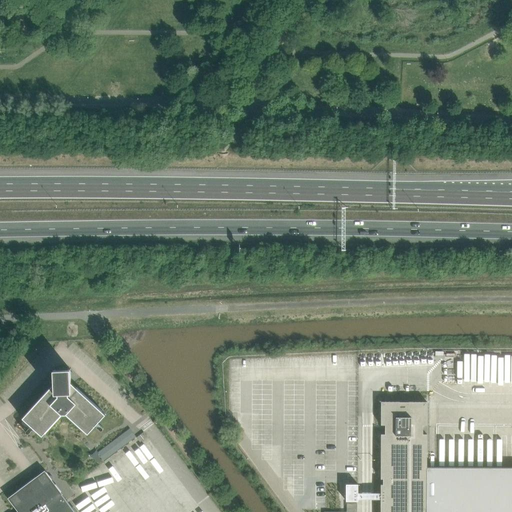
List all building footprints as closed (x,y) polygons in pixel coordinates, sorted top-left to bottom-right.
[(33,428),(42,436),(62,415),(66,414),(88,434),(96,425),(98,423),(106,414),(71,383),(71,377),(72,377),(72,376),(73,376),(73,375),(73,374),(73,373),(73,372),(72,372),(71,372),(71,371),(70,371),(70,369),(53,370),(54,384),(23,418),(31,426),(33,428)] [(358,484),(346,484),(346,501),(358,501),(358,499),(381,499),(380,511),(511,511),(511,467),(427,467),(427,434),(423,434),(423,424),(427,425),(427,402),(409,402),(408,401),(407,400),(405,400),(404,400),(402,400),(401,401),(400,402),(381,402),(381,425),(377,429),(381,434),(381,479),(379,479),(379,484),(381,485),(381,493),(358,493),(358,484)] [(105,460),(136,436),(129,428),(99,451),(105,460)] [(140,442),(142,440),(147,437),(144,432),(137,437),(140,442)] [(123,469),(135,484),(154,470),(157,475),(168,467),(148,439),(135,448),(133,445),(108,463),(116,474),(123,469)] [(76,511),(45,470),(8,498),(18,511),(76,511)] [(347,503),(346,511),(357,511),(357,503),(347,503)]
